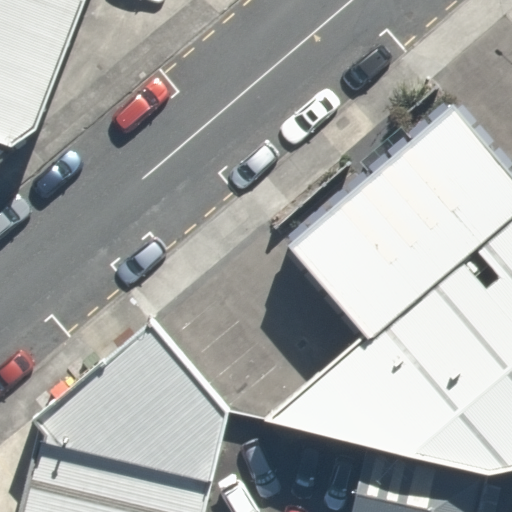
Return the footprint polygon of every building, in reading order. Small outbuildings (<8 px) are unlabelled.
[(98,0),(0,0),(0,145),(22,154),(47,136),(98,0)] [(511,162),(460,101),(455,105),(451,100),(446,104),(443,99),(285,234),(289,239),(284,243),(287,248),(282,251),(356,335),(261,417),(486,471),(511,466),(511,162)] [(0,173),(18,158),(0,151),(0,173)] [(204,511),(228,409),(151,318),(30,418),(37,426),(16,511),(204,511)] [(350,511),(477,511),(484,488),(362,461),(350,511)]
